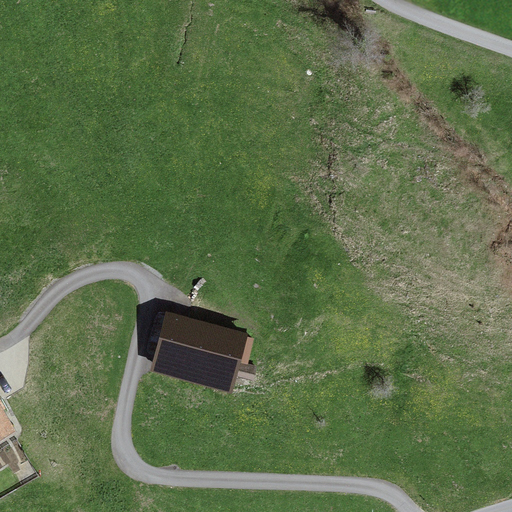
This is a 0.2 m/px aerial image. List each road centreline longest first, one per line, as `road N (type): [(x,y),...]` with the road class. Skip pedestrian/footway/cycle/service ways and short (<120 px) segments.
road 1 (track): [(0,345),(74,286),(124,276),(142,284),(151,305),(122,420),(135,465),(154,475),(372,486),(412,511)]
road 2 (tertiary): [(380,0),(511,53)]
